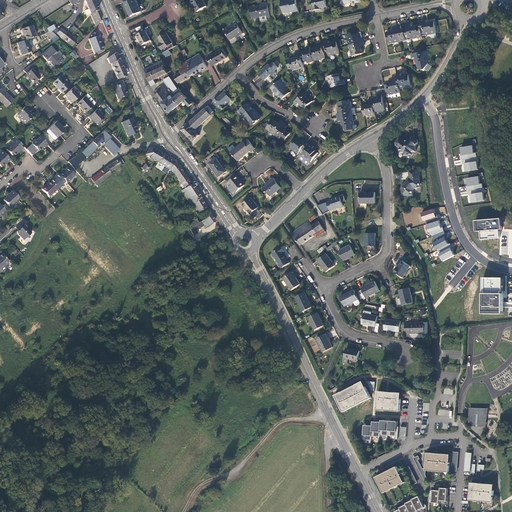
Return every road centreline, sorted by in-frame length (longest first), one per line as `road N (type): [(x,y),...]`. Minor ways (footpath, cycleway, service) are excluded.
road 1 (residential): [(421,102),(435,122),(464,239),(487,263),(511,271)]
road 2 (secondary): [(249,252),(337,430)]
road 3 (residential): [(370,135),(385,167),(389,254),(322,290)]
road 4 (residential): [(376,16),(292,35),(238,71)]
road 5 (residential): [(15,171),(25,162),(35,172),(78,137),(57,103),(47,103)]
